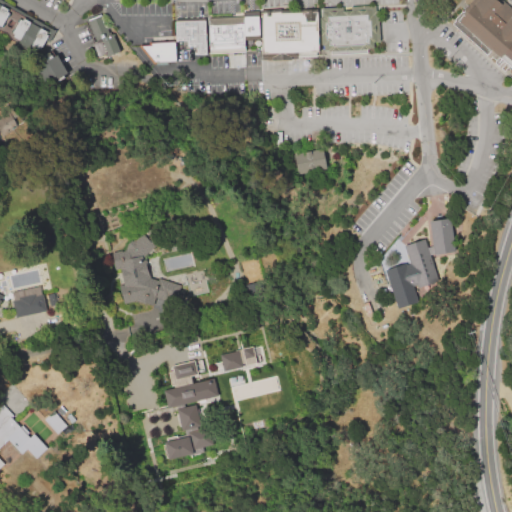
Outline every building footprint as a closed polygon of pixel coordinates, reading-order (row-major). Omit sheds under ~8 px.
[(511,70),(459,23),(479,0),(494,0),(499,4),(502,0),(511,9),(511,70)] [(0,6),(1,5),(12,11),(3,27),(1,29),(0,28),(0,6)] [(321,8),(376,6),(376,12),(378,12),(379,44),(373,44),(373,49),(367,49),(367,55),(331,56),(331,52),(325,52),(325,46),(320,46),(319,18),(322,18),(321,8)] [(12,11),(21,16),(12,32),(3,27),(12,11)] [(262,13),(318,12),(319,53),(316,53),(317,58),(297,58),(297,53),(263,54),(262,13)] [(21,16),(31,22),(25,34),(23,38),(12,32),(21,16)] [(119,51),(98,59),(91,42),(95,41),(87,22),(102,16),(110,35),(112,34),(119,51)] [(244,17),(259,16),(260,40),(245,40),(244,17)] [(208,18),(244,17),(245,40),(245,53),(209,54),(208,18)] [(205,21),(207,56),(195,56),(194,48),(186,49),(185,42),(175,42),(174,22),(205,21)] [(31,22),(40,27),(33,38),(25,34),(31,22)] [(176,63),(153,64),(140,46),(150,46),(150,43),(176,43),(176,63)] [(35,68),(57,55),(70,78),(49,91),(35,68)] [(28,113),(16,100),(0,114),(0,128),(5,134),(28,113)] [(298,176),(293,155),(324,148),(328,169),(298,176)] [(450,218),(453,251),(432,253),(430,220),(450,218)] [(111,260),(141,234),(147,239),(152,233),(160,242),(145,255),(149,279),(157,281),(159,278),(184,286),(182,294),(166,302),(155,299),(152,307),(135,302),(135,298),(132,298),(130,297),(128,295),(124,299),(117,289),(111,260)] [(396,311),(384,270),(405,264),(405,265),(409,264),(404,246),(423,241),(435,283),(417,288),(417,285),(412,286),(417,304),(396,311)] [(402,244),(376,250),(381,268),(407,262),(402,244)] [(16,318),(12,300),(42,293),(46,311),(16,318)] [(241,367),(241,364),(254,362),(252,347),(219,352),(221,371),(241,367)] [(170,385),(187,382),(186,375),(195,374),(193,361),(168,364),(170,385)] [(217,395),(213,378),(162,389),(166,407),(217,395)] [(252,389),(257,402),(249,405),(244,392),(252,389)] [(0,403),(14,418),(12,420),(28,438),(33,434),(48,450),(36,461),(25,449),(20,454),(11,444),(0,454),(0,462),(3,465),(0,467),(0,425),(1,425),(0,423),(0,403)] [(176,407),(182,437),(162,441),(165,459),(202,452),(201,446),(211,444),(208,427),(200,429),(195,404),(176,407)] [(175,406),(179,428),(165,431),(160,409),(175,406)]
